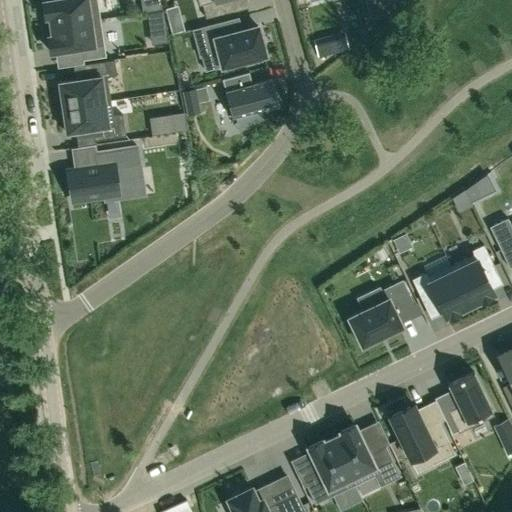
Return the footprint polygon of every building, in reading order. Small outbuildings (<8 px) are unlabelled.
[(50,27),(99,19),(96,0),(52,0),(43,1),(45,18),(49,17),(50,27)] [(209,0),(210,2),(202,5),(206,18),(232,12),(228,0),(209,0)] [(105,57),(99,19),(50,27),(51,36),(48,36),(50,53),(80,48),(81,60),(105,57)] [(181,20),(169,23),(172,33),(183,30),(181,20)] [(218,23),(192,29),(200,57),(201,56),(218,52),(222,66),(222,67),(266,56),(258,27),(236,33),(222,36),(218,23)] [(330,38),(314,42),(318,55),(333,51),(330,38)] [(59,84),(61,95),(57,96),(59,108),(111,100),(107,77),(117,75),(114,60),(86,64),(88,78),(76,80),(60,82),(58,82),(59,84)] [(279,106),(271,79),(252,84),(249,72),(222,79),(232,118),(279,106)] [(199,102),(209,100),(206,86),(182,91),(187,115),(201,112),(199,102)] [(59,108),(61,121),(65,120),(66,131),(66,133),(68,133),(68,132),(76,131),(93,129),(94,140),(126,136),(122,114),(113,116),(111,100),(59,108)] [(184,112),(166,115),(169,133),(186,131),(184,112)] [(76,167),(68,169),(72,198),(102,194),(118,192),(116,179),(141,175),(137,144),(94,151),(93,151),(95,165),(76,167)] [(471,201),(494,190),(487,174),(466,189),(471,201)] [(112,247),(157,244),(155,215),(110,218),(112,247)] [(511,227),(507,218),(489,227),(501,252),(511,246),(511,227)] [(492,296),(494,295),(483,271),(494,266),(483,244),(471,250),(473,255),(450,266),(470,306),(480,301),(481,302),(492,296)] [(412,279),(422,301),(435,295),(446,318),(448,317),(460,312),(460,311),(470,306),(450,266),(428,277),(425,272),(412,279)] [(362,311),(348,318),(362,346),(402,326),(401,324),(396,314),(414,305),(413,304),(402,281),(381,291),(380,291),(385,300),(362,311)] [(511,384),(511,400),(509,402),(511,407),(511,348),(498,356),(511,384)] [(454,408),(448,411),(458,432),(494,415),(473,372),(448,384),(457,401),(454,408)] [(414,405),(389,417),(410,460),(428,451),(434,464),(454,454),(438,421),(425,428),(416,410),(414,405)] [(511,428),(507,419),(493,426),(497,435),(511,428)] [(341,434),(332,438),(355,485),(374,475),(379,486),(400,476),(385,446),(385,445),(368,453),(357,430),(354,425),(340,431),(341,434)] [(318,469),(302,477),(306,486),(315,504),(355,485),(332,438),(323,442),(322,440),(308,447),(310,451),(318,469)] [(303,511),(298,500),(279,509),(276,503),(267,507),(263,499),(258,501),(253,491),(252,487),(247,489),(246,486),(230,494),(232,497),(227,499),(233,511),(303,511)]
